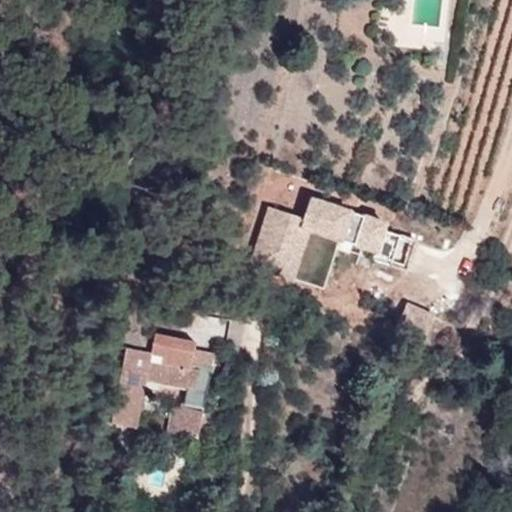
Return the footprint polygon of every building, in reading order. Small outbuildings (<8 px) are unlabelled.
[(238,39),(218,36),(213,63),(232,67),(238,39)] [(301,216),(268,205),(252,261),(298,275),(309,231),(339,241),(351,210),(309,195),(301,216)] [(410,303),(399,328),(428,340),(439,315),(410,303)] [(195,320),(177,314),(173,327),(191,332),(195,320)] [(161,335),(156,350),(132,343),(113,417),(133,421),(146,374),(185,385),(174,424),(196,430),(214,364),(200,360),(204,346),(161,335)]
